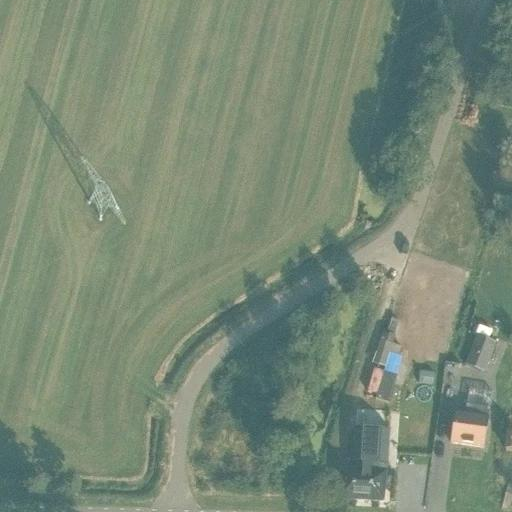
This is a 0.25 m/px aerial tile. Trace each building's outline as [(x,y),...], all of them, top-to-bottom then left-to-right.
[(464,366),(484,373),(495,343),(476,336),(464,366)] [(373,364),(385,368),(391,345),(379,342),(373,364)] [(443,395),(449,368),(422,362),(417,389),(443,395)] [(401,376),(403,391),(418,390),(416,375),(401,376)] [(340,471),(338,500),(381,502),(385,455),(394,456),(397,426),(404,427),(406,400),(379,397),(372,423),(356,418),(341,471),(340,471)] [(464,416),(455,414),(450,444),(483,449),(489,410),(466,406),(464,416)]
